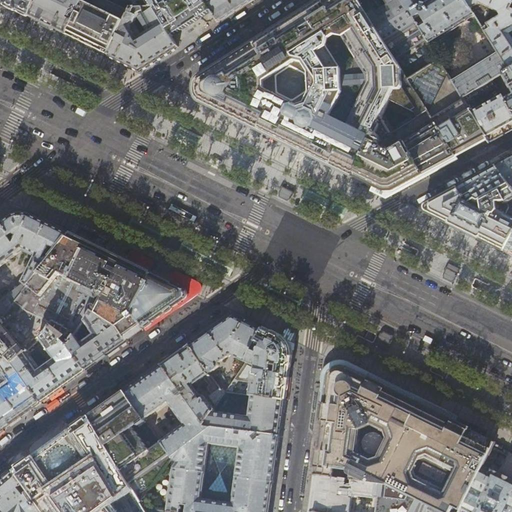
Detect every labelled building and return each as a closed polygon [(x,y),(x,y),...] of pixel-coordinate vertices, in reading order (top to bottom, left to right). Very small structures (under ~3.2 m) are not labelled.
[(17,11),(30,17),(38,0),(1,0),(0,3),(17,11)] [(38,0),(30,17),(52,28),(67,36),(84,0),(38,0)] [(84,0),(67,36),(88,46),(105,55),(109,56),(132,9),(153,8),(171,37),(187,27),(202,17),(212,11),(204,0),(84,0)] [(356,14),(364,9),(357,0),(323,0),(313,6),(198,79),(196,81),(196,82),(195,84),(195,86),(194,90),(195,94),(196,97),(197,99),(198,100),(200,101),(217,110),(320,160),(331,166),(354,177),(381,119),(391,136),(428,112),(413,89),(402,90),(402,71),(400,68),(393,68),(392,60),(395,59),(384,43),(381,45),(378,42),(377,42),(373,41),(380,36),(367,14),(359,19),(356,14)] [(252,0),(204,0),(212,11),(218,22),(239,9),(252,0)] [(357,0),(364,9),(367,14),(380,36),(384,43),(395,59),(395,60),(427,40),(401,0),(357,0)] [(401,0),(427,40),(429,44),(474,15),(465,0),(401,0)] [(465,0),(474,15),(482,28),(491,9),(498,13),(500,17),(509,12),(511,5),(511,2),(506,0),(465,0)] [(511,5),(509,12),(500,17),(483,29),(497,51),(509,71),(511,70),(511,71),(511,47),(502,32),(511,26),(511,5)] [(153,8),(132,9),(109,56),(124,64),(140,72),(158,60),(177,48),(171,37),(153,8)] [(502,76),(509,71),(497,51),(451,80),(463,100),(493,81),(502,76)] [(408,81),(413,89),(428,112),(456,157),(457,160),(474,150),(490,142),(463,100),(451,80),(439,61),(408,81)] [(511,71),(511,70),(509,71),(502,76),(511,94),(511,97),(505,102),(511,114),(511,71)] [(511,114),(505,102),(493,81),(463,100),(490,142),(497,138),(510,131),(511,130),(511,114)] [(436,168),(456,157),(428,112),(391,136),(381,119),(354,177),(368,184),(372,186),(388,194),(404,185),(436,168)] [(511,157),(495,166),(511,188),(511,157)] [(511,236),(511,188),(495,166),(482,174),(448,192),(429,202),(425,205),(425,212),(431,215),(438,219),(452,225),(489,244),(504,251),(511,236)] [(279,190),(277,195),(283,198),(290,201),(292,197),(279,190)] [(323,197),(318,206),(343,219),(348,209),(323,197)] [(0,224),(0,321),(71,234),(49,224),(33,215),(31,215),(27,214),(23,213),(21,214),(17,214),(12,216),(10,218),(0,224)] [(87,242),(71,234),(0,321),(0,351),(13,364),(26,352),(31,348),(47,333),(50,328),(68,346),(79,331),(85,321),(93,312),(112,284),(123,260),(112,255),(87,242)] [(112,284),(93,312),(110,323),(115,326),(117,328),(134,316),(131,312),(151,274),(139,268),(123,260),(112,284)] [(432,266),(429,272),(435,275),(441,277),(444,271),(432,266)] [(192,293),(195,281),(178,272),(172,284),(186,291),(186,298),(167,312),(160,317),(161,319),(190,299),(192,293)] [(172,284),(151,274),(131,312),(134,316),(144,328),(160,317),(167,312),(186,298),(186,291),(172,284)] [(107,327),(110,323),(93,312),(85,321),(94,334),(85,340),(79,331),(68,346),(85,370),(97,361),(105,356),(127,341),(120,329),(117,328),(115,326),(110,331),(107,327)] [(215,326),(189,345),(210,373),(218,368),(219,367),(220,366),(220,364),(219,363),(231,355),(239,358),(229,373),(223,369),(220,373),(220,372),(216,375),(215,374),(214,374),(211,376),(225,394),(226,393),(247,362),(257,340),(263,328),(249,322),(233,314),(225,319),(215,326)] [(134,316),(117,328),(120,329),(127,341),(129,339),(135,334),(140,331),(144,328),(134,316)] [(291,369),(296,352),(291,330),(285,327),(280,337),(286,340),(291,351),(289,369),(291,369)] [(26,352),(13,364),(40,402),(41,402),(61,387),(67,383),(85,370),(68,346),(50,328),(47,333),(31,348),(33,352),(44,344),(54,359),(39,370),(26,352)] [(280,337),(263,328),(257,340),(247,362),(226,393),(233,393),(234,388),(238,381),(253,383),(251,396),(252,396),(285,401),(285,400),(288,377),(289,369),(291,351),(286,340),(280,337)] [(383,331),(380,336),(391,342),(393,337),(383,331)] [(175,355),(162,365),(201,420),(204,424),(214,411),(214,410),(205,397),(204,397),(203,396),(202,396),(201,396),(201,397),(193,386),(204,378),(210,386),(208,387),(213,394),(210,396),(217,406),(225,394),(211,376),(210,373),(189,345),(175,355)] [(0,425),(3,429),(28,411),(40,402),(13,364),(0,351),(0,425)] [(87,372),(99,364),(97,361),(85,370),(87,372)] [(147,376),(126,391),(145,419),(169,402),(191,433),(201,420),(162,365),(147,376)] [(329,376),(328,377),(328,381),(324,404),(321,432),(320,434),(361,438),(372,432),(392,392),(376,384),(365,379),(344,369),(343,368),(341,368),(339,368),(337,368),(334,370),(332,371),(330,373),(329,374),(329,376)] [(42,404),(63,389),(61,387),(41,402),(42,404)] [(109,403),(89,417),(140,503),(173,458),(145,419),(126,391),(109,403)] [(396,394),(392,392),(372,432),(385,438),(386,445),(376,462),(359,455),(361,438),(320,434),(319,444),(314,476),(389,486),(390,485),(427,409),(412,402),(396,394)] [(282,423),(285,401),(252,396),(249,417),(216,412),(214,411),(204,424),(206,427),(280,437),(282,423)] [(443,418),(427,409),(390,485),(389,486),(441,511),(460,511),(494,443),(443,418)] [(145,511),(140,503),(89,417),(58,440),(24,464),(14,471),(43,511),(145,511)] [(206,427),(204,424),(201,420),(191,433),(179,450),(182,453),(182,460),(175,469),(273,483),(276,461),(280,437),(206,427)] [(511,511),(511,451),(494,443),(460,511),(511,511)] [(175,469),(173,469),(167,511),(269,511),(270,504),(273,483),(175,469)] [(43,511),(14,471),(10,474),(0,483),(0,510),(1,511),(43,511)] [(0,482),(0,483),(10,474),(8,472),(0,479),(0,482)] [(388,500),(389,486),(314,476),(312,493),(309,511),(349,511),(352,498),(352,499),(355,496),(355,495),(369,498),(368,500),(379,502),(380,499),(388,500)] [(418,511),(423,503),(389,486),(388,500),(380,499),(379,502),(377,511),(418,511)] [(441,511),(423,503),(418,511),(441,511)]
